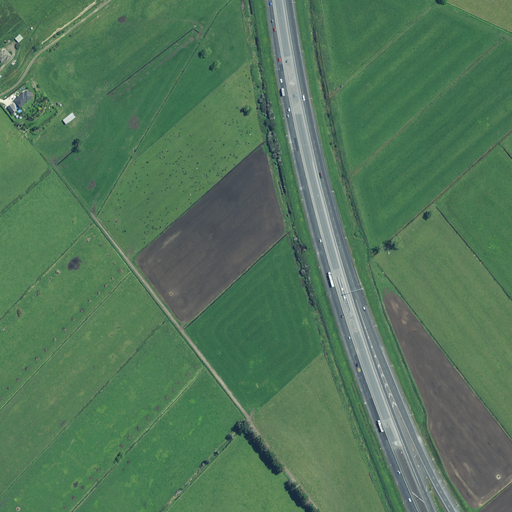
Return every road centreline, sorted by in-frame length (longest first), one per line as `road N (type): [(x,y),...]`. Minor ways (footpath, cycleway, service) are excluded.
road 1 (motorway): [(417,511),(335,289),(271,0)]
road 2 (motorway): [(285,0),(311,143),(351,289)]
road 3 (motorway): [(351,289),(452,511)]
road 4 (motorway): [(351,289),(431,511)]
road 5 (track): [(116,0),(45,50),(24,81),(0,97)]
